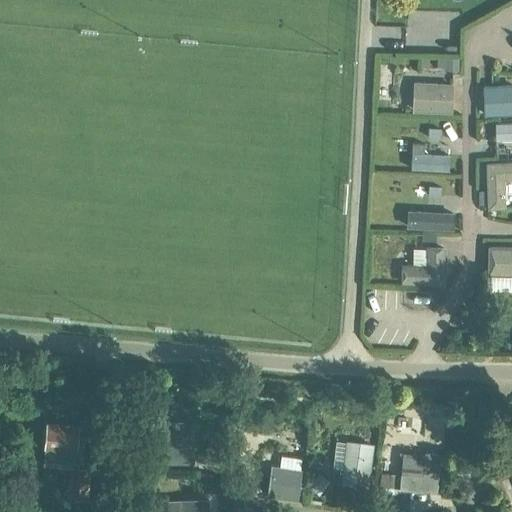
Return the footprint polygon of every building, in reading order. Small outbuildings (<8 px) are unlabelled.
[(445,68),(445,71),(458,71),(458,58),(445,58),(445,68)] [(417,82),(416,110),(449,111),(450,83),(417,82)] [(511,84),(483,86),(485,115),(511,113),(511,84)] [(429,128),(429,137),(441,138),(441,129),(429,128)] [(425,144),(412,144),(411,153),(411,170),(449,171),(450,155),(424,154),(425,144)] [(511,161),(488,162),(488,208),(504,208),(504,180),(511,179),(511,161)] [(429,186),(428,195),(441,196),(442,187),(429,186)] [(400,265),(400,282),(441,283),(442,246),(425,246),(425,265),(400,265)] [(511,246),(488,247),(488,274),(511,274),(511,246)] [(169,462),(194,462),(194,420),(169,420),(169,462)] [(47,424),(45,449),(43,466),(68,469),(67,498),(88,500),(90,469),(81,468),(84,442),(77,441),(78,427),(47,424)] [(349,441),(346,468),(344,482),(368,485),(373,444),(349,441)] [(217,442),(218,456),(230,455),(229,442),(217,442)] [(425,476),(402,474),(401,489),(438,491),(441,454),(427,453),(425,476)] [(267,495),(295,500),(299,469),(271,465),(267,495)] [(469,465),(451,465),(451,482),(469,482),(469,465)] [(382,472),(379,485),(392,488),(396,476),(382,472)] [(319,473),(308,487),(319,496),(330,482),(319,473)] [(208,511),(209,497),(182,497),(181,511),(208,511)]
